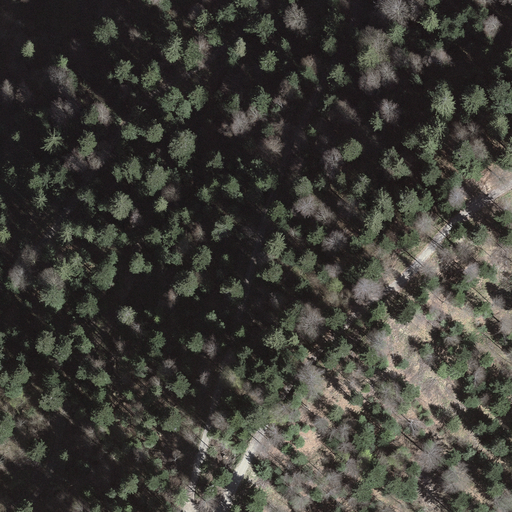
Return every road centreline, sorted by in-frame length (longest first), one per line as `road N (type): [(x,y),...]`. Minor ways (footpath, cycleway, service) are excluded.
road 1 (track): [(360,0),(284,155),(198,461),(191,511)]
road 2 (track): [(221,511),(280,398),(329,336),(459,218),(511,184)]
road 3 (track): [(0,296),(132,117),(170,81),(221,52),(267,0)]
